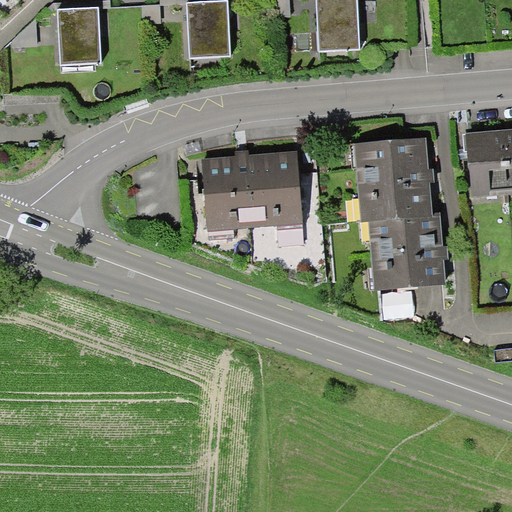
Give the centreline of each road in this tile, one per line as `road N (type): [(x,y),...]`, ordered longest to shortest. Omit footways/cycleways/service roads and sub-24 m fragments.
road 1 (residential): [(511,83),(222,108),(172,120),(92,156),(17,223)]
road 2 (secondary): [(17,223),(511,409)]
